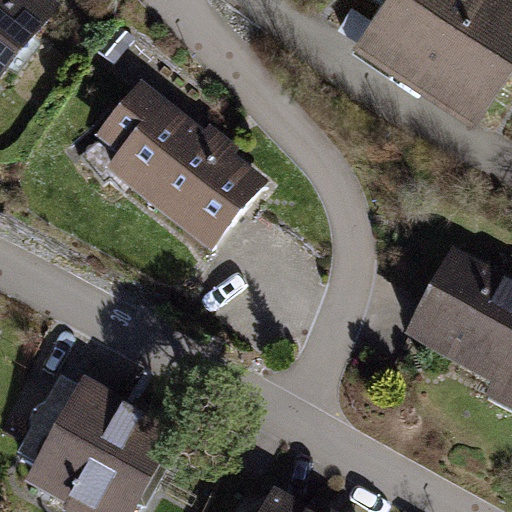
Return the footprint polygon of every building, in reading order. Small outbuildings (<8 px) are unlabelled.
[(0,0),(0,99),(67,13),(50,0),(0,0)] [(511,76),(511,0),(388,0),(364,37),(486,116),(511,76)] [(277,188),(145,90),(94,159),(226,256),(277,188)] [(511,287),(454,258),(406,350),(492,395),(486,406),(511,418),(511,287)] [(151,511),(188,445),(84,389),(81,395),(61,385),(46,412),(41,414),(37,417),(34,421),(32,426),(32,431),(33,436),(18,464),(38,475),(25,498),(51,511),(151,511)] [(314,511),(296,511),(275,500),(268,511),(317,511),(315,511),(314,511)]
